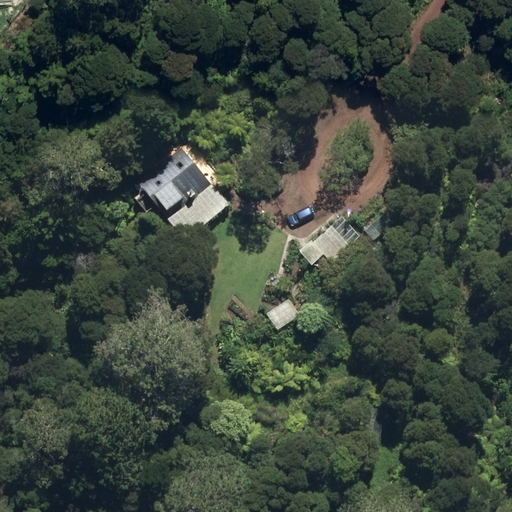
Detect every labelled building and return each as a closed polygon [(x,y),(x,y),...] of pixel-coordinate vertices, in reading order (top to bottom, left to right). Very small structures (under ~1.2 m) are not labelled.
[(315,93),(328,107),(361,75),(347,61),(315,93)] [(135,184),(161,220),(207,187),(181,150),(135,184)] [(334,223),(316,241),(324,250),(343,233),(334,223)] [(302,317),(289,299),(266,317),(279,334),(302,317)] [(399,383),(420,385),(421,374),(401,372),(399,383)]
